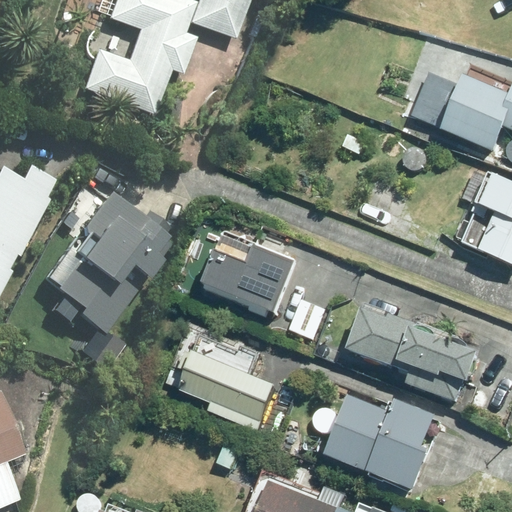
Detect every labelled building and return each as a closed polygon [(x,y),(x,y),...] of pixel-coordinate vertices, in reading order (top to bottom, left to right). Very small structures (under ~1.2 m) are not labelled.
[(109,0),(104,14),(135,25),(124,57),(93,46),(78,86),(149,112),(166,67),(176,70),(191,32),(180,28),(184,18),(230,35),(243,0),(254,0),(257,1),(257,0),(109,0)] [(449,138),(447,146),(498,164),(507,139),(511,140),(511,91),(464,74),(457,91),(430,82),(414,126),(449,138)] [(345,154),(361,160),(365,149),(350,142),(345,154)] [(0,270),(0,271),(11,250),(14,252),(44,195),(40,193),(50,174),(23,160),(17,171),(0,162),(0,270)] [(481,223),(466,256),(486,266),(485,269),(511,281),(511,193),(477,177),(464,205),(482,214),(479,222),(481,223)] [(76,299),(72,305),(100,327),(143,273),(138,269),(148,256),(152,259),(167,239),(159,233),(166,223),(144,205),(139,212),(106,185),(80,218),(90,226),(49,278),(76,299)] [(206,272),(278,305),(301,255),(292,251),(299,236),(264,221),(257,237),(228,224),(206,272)] [(304,298),(292,328),(313,336),(325,306),(304,298)] [(365,302),(350,340),(414,365),(409,376),(458,397),(480,343),(393,307),(391,312),(365,302)] [(190,367),(182,385),(214,400),(211,406),(258,428),(267,409),(263,408),(276,379),(223,355),(228,344),(206,334),(201,346),(195,344),(193,348),(189,346),(182,363),(190,367)] [(351,391),(328,448),(416,484),(433,443),(425,440),(438,409),(398,392),(392,408),(351,391)] [(0,456),(18,449),(0,402),(0,502),(15,497),(12,488),(18,485),(12,468),(6,471),(0,456)] [(269,416),(259,433),(275,441),(284,424),(269,416)] [(222,427),(219,434),(228,438),(218,461),(232,467),(243,443),(246,445),(248,438),(222,427)] [(266,472),(248,511),(338,511),(343,502),(348,490),(327,482),(321,495),(266,472)] [(155,511),(141,506),(138,511),(111,501),(108,508),(104,506),(101,511),(155,511)] [(338,511),(367,511),(343,502),(338,511)]
